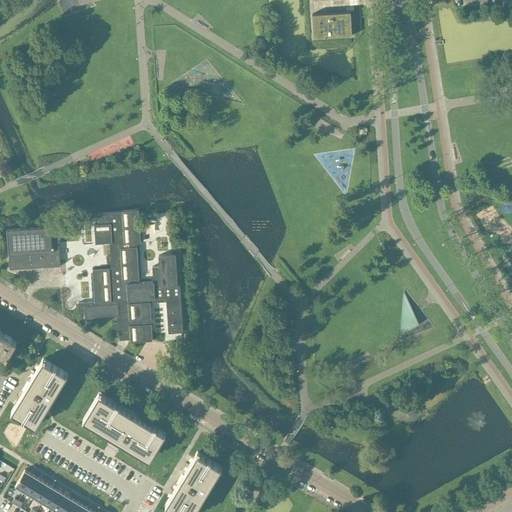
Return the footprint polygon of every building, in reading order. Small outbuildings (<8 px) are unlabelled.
[(350,11),(312,14),(313,38),(352,36),(350,11)] [(122,211),(97,213),(98,224),(94,224),(95,243),(109,242),(110,256),(106,256),(106,261),(110,260),(111,268),(92,269),(94,301),(78,302),(79,314),(85,313),(85,317),(117,315),(117,322),(112,323),(112,332),(119,331),(119,338),(126,338),(126,339),(130,339),(130,341),(152,340),(150,302),(166,301),(168,333),(183,332),(179,285),(177,285),(175,254),(158,255),(159,266),(152,266),(153,281),(139,282),(136,242),(140,242),(138,209),(122,210),(122,211)] [(50,226),(7,229),(9,269),(60,265),(58,234),(51,235),(50,226)] [(16,342),(0,332),(0,355),(6,359),(16,342)] [(43,358),(11,411),(36,426),(67,373),(43,358)] [(99,392),(83,419),(149,459),(166,432),(99,392)] [(197,451),(165,504),(178,511),(193,511),(222,466),(197,451)] [(24,469),(15,485),(24,491),(34,474),(24,469)] [(34,474),(24,491),(33,496),(42,480),(34,474)] [(42,480),(33,496),(41,501),(51,485),(42,480)] [(51,485),(41,501),(50,507),(60,490),(51,485)] [(60,490),(50,507),(59,511),(69,496),(60,490)] [(69,496),(59,511),(58,511),(70,511),(77,501),(69,496)] [(77,501),(70,511),(82,511),(86,506),(77,501)]
